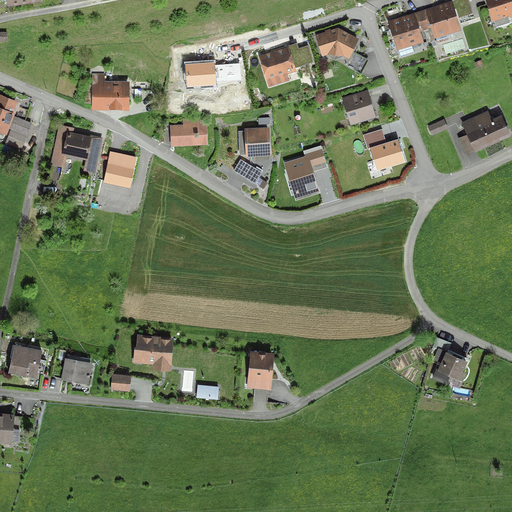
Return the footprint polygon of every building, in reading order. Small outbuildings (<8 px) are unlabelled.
[(461,0),(453,3),(457,18),(472,13),(467,0),(461,0)] [(510,16),(511,15),(511,0),(486,0),(493,20),(510,15),(510,16)] [(450,3),(427,11),(436,41),(449,37),(447,32),(458,29),(450,3)] [(421,41),(413,15),(389,23),(400,56),(413,52),(410,44),(421,41)] [(337,29),(316,36),(322,55),(335,50),(347,57),(356,40),(337,29)] [(306,47),(296,50),(301,65),(311,62),(306,47)] [(294,69),(287,49),(260,57),(266,79),(294,70),(294,69)] [(214,63),(186,65),(188,86),(216,84),(214,63)] [(92,75),(92,86),(85,86),(85,102),(92,102),(92,108),(127,108),(127,85),(103,85),(103,75),(92,75)] [(367,90),(341,98),(350,125),(376,117),(367,90)] [(0,98),(0,130),(4,132),(11,114),(6,112),(8,105),(12,107),(14,102),(1,97),(0,98)] [(507,134),(499,118),(490,122),(486,113),(463,123),(465,128),(467,134),(458,138),(465,153),(474,149),(475,149),(507,134)] [(11,129),(5,144),(20,149),(30,123),(15,117),(10,128),(11,129)] [(202,126),(202,119),(192,120),(192,127),(180,127),(181,144),(205,142),(206,135),(205,127),(204,126),(202,126)] [(445,128),(442,121),(429,127),(432,134),(445,128)] [(268,153),(267,129),(245,130),(245,138),(240,138),(241,147),(246,147),(246,154),(268,153)] [(370,148),(386,143),(382,129),(363,135),(368,149),(370,148)] [(54,151),(85,158),(89,138),(58,132),(54,151)] [(386,143),(370,148),(377,170),(405,162),(398,139),(386,143)] [(307,157),(286,164),(296,196),(318,190),(310,166),(325,161),(321,150),(306,155),(307,157)] [(136,158),(111,153),(105,181),(129,187),(136,158)] [(95,157),(88,156),(85,169),(92,171),(95,157)] [(255,182),(261,173),(242,161),(236,170),(255,182)] [(168,364),(171,339),(138,336),(138,346),(134,348),(134,353),(136,356),(143,357),(143,362),(168,364)] [(8,372),(24,375),(25,372),(36,374),(41,351),(14,345),(8,372)] [(448,350),(439,370),(460,380),(463,373),(460,371),(466,358),(448,350)] [(271,355),(252,353),(249,378),(269,380),(271,355)] [(88,377),(88,375),(86,375),(88,365),(65,361),(62,378),(85,382),(86,377),(88,377)] [(129,377),(112,375),(111,389),(128,390),(129,377)] [(217,387),(197,386),(196,397),(216,399),(217,387)] [(12,416),(12,417),(0,416),(0,439),(10,441),(11,432),(19,433),(21,417),(12,416)]
